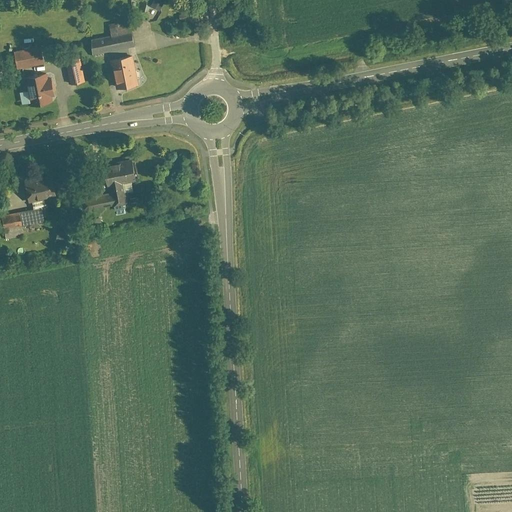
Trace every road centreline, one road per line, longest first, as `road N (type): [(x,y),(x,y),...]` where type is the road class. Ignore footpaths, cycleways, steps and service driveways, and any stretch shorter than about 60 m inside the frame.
road 1 (tertiary): [(215,136),(239,511)]
road 2 (tertiary): [(236,102),(511,49)]
